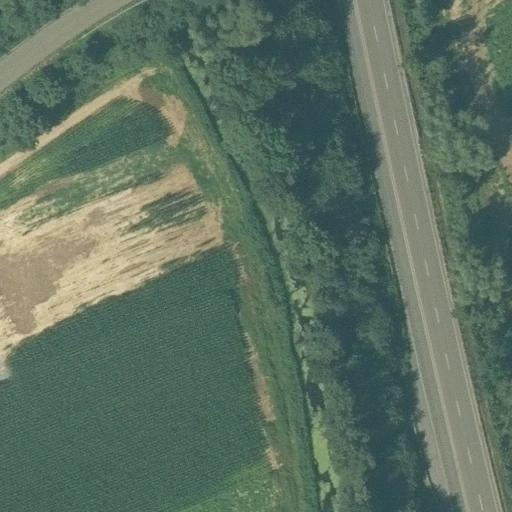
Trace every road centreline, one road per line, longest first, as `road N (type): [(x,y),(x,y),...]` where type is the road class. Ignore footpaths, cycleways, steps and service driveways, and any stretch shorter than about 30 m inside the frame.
road 1 (trunk): [(361,0),(477,511)]
road 2 (unclassified): [(107,0),(0,73)]
